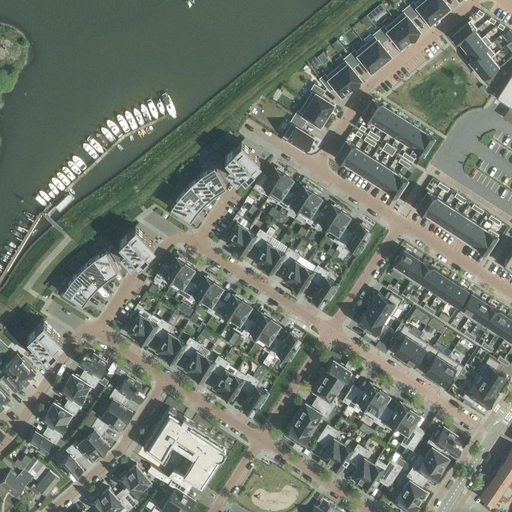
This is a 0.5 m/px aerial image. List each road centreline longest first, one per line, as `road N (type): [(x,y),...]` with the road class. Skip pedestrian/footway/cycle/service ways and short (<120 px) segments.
road 1 (residential): [(316,167),(366,88),(476,0)]
road 2 (residential): [(492,435),(332,332)]
road 3 (residential): [(49,511),(119,451),(166,378)]
road 4 (residential): [(332,332),(196,243)]
road 5 (residential): [(0,447),(85,330)]
road 6 (residential): [(196,243),(172,240),(96,332)]
road 7 (residential): [(332,332),(402,223)]
road 8 (residential): [(511,293),(402,223)]
road 9 (residential): [(261,440),(332,332)]
